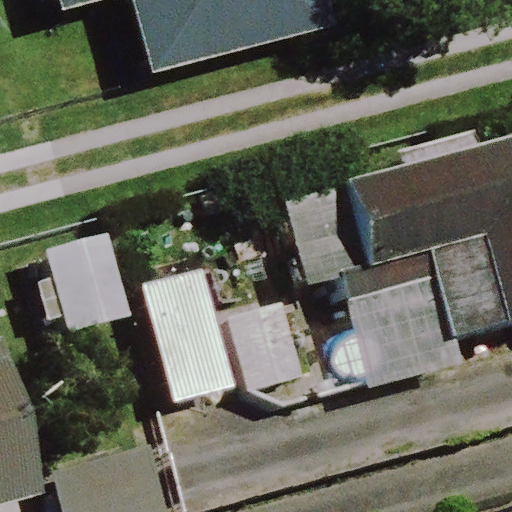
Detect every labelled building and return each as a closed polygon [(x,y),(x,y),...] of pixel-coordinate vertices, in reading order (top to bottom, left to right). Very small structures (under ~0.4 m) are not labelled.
[(310,47),(297,0),(25,0),(33,30),(103,13),(124,94),(310,47)] [(511,341),(511,153),(259,220),(283,313),(316,305),(341,398),(449,370),(446,359),(511,341)] [(105,330),(85,254),(19,271),(39,347),(105,330)] [(207,409),(179,292),(120,306),(148,423),(207,409)] [(265,311),(203,328),(226,409),(288,392),(265,311)] [(0,511),(15,511),(0,457),(0,511)]
